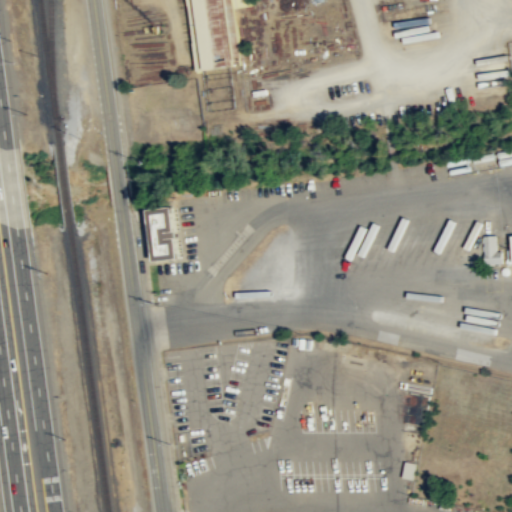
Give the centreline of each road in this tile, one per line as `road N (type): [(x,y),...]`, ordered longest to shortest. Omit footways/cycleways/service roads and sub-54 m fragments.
road 1 (tertiary): [(120,203),(161,511)]
road 2 (primary): [(54,511),(16,227)]
road 3 (tertiary): [(94,0),(116,166)]
road 4 (primary): [(0,362),(19,511)]
